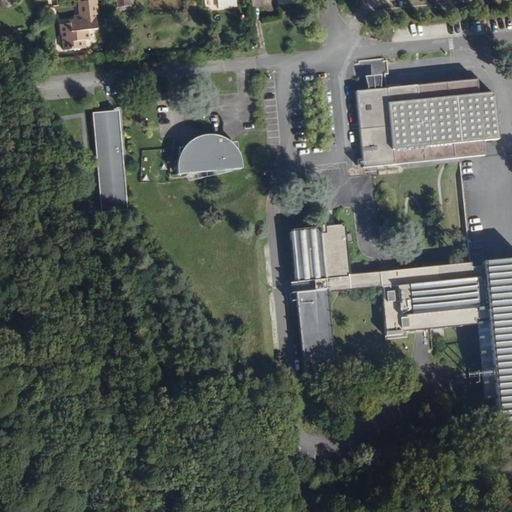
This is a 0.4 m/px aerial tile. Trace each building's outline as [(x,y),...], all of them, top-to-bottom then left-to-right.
[(95,28),(93,13),(96,13),(94,0),(80,0),(76,0),(78,15),(73,15),(73,17),(67,18),(68,22),(69,33),(62,34),(63,48),(81,47),(80,39),(84,39),(87,38),(86,29),(95,28)] [(69,33),(68,22),(59,23),(60,34),(62,34),(69,33)] [(363,168),(485,155),(483,139),(498,138),(492,93),(477,94),(476,80),(355,92),(363,168)] [(125,209),(117,114),(94,115),(103,211),(125,209)] [(241,164),(239,157),(237,152),(233,147),(230,144),(212,146),(211,136),(205,135),(201,136),(196,138),(191,140),(187,144),(181,150),(178,158),(177,167),(177,175),(241,168),(241,164)] [(230,144),(225,140),(221,138),(217,136),(211,136),(212,146),(230,144)] [(334,371),(326,292),(325,279),(345,277),(345,275),(348,275),(344,228),(341,228),(341,225),(333,226),(333,229),(291,232),(289,233),(290,242),(293,242),(296,280),(296,282),(313,281),(314,291),(297,293),(295,293),(304,376),(334,371)] [(511,257),(378,273),(380,287),(384,340),(407,338),(407,331),(475,325),(474,321),(486,320),(496,427),(511,425),(511,257)] [(326,292),(380,287),(378,273),(348,276),(348,275),(345,275),(345,277),(325,279),(326,292)] [(314,291),(313,281),(296,282),(297,293),(314,291)] [(507,463),(505,440),(497,441),(499,463),(507,463)] [(510,495),(508,472),(500,472),(502,496),(510,495)]
